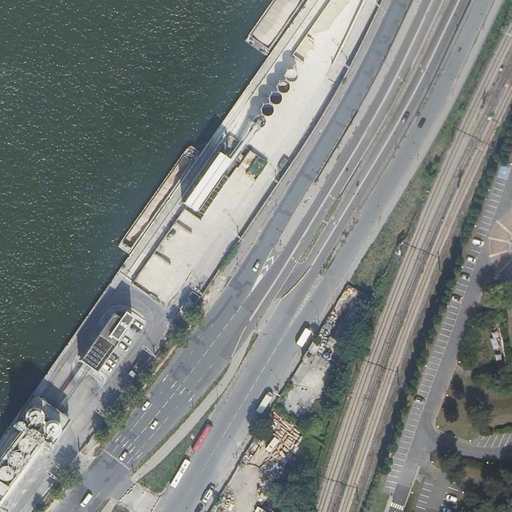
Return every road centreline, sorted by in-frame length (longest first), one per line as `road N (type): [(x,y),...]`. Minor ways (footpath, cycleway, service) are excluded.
road 1 (primary): [(290,321),(430,118),(487,0)]
road 2 (primary): [(426,0),(325,189),(267,281),(232,316)]
road 3 (primary): [(290,321),(464,0)]
road 4 (primary): [(399,0),(232,316)]
road 5 (primary): [(232,316),(71,511)]
road 6 (primary): [(175,511),(290,321)]
